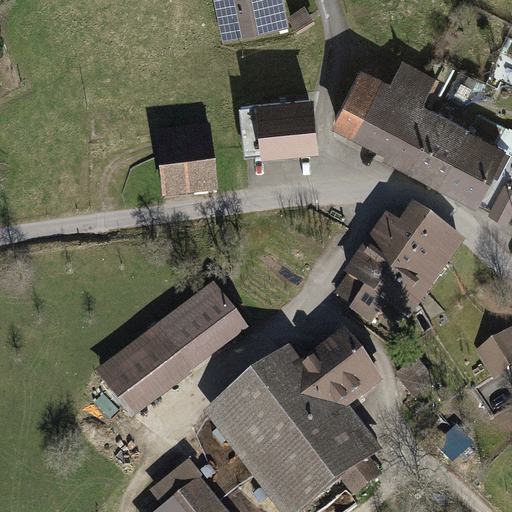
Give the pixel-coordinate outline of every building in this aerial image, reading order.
[(212,0),(222,43),(287,28),(280,0),(212,0)] [(289,19),(299,34),(315,24),(306,8),(289,19)] [(365,70),(335,124),(476,204),(507,150),(424,103),(439,76),(402,55),(387,82),(365,70)] [(254,103),(259,155),(319,150),(314,97),(254,103)] [(154,137),(161,208),(218,203),(212,132),(154,137)] [(511,216),(511,187),(506,184),(491,211),(509,221),(511,216)] [(405,331),(463,247),(413,212),(401,228),(388,220),(337,294),(353,305),(348,311),(378,332),(387,319),(405,331)] [(97,375),(134,422),(251,332),(214,285),(97,375)] [(474,358),(490,383),(511,369),(511,335),(474,358)] [(203,422),(268,511),(304,511),(339,487),(351,503),(381,482),(369,466),(377,460),(345,416),(379,391),(369,378),(375,374),(355,347),(350,351),(340,337),(296,369),(289,360),(203,422)] [(416,407),(438,390),(416,363),(394,380),(416,407)] [(164,511),(224,511),(202,483),(164,511)]
